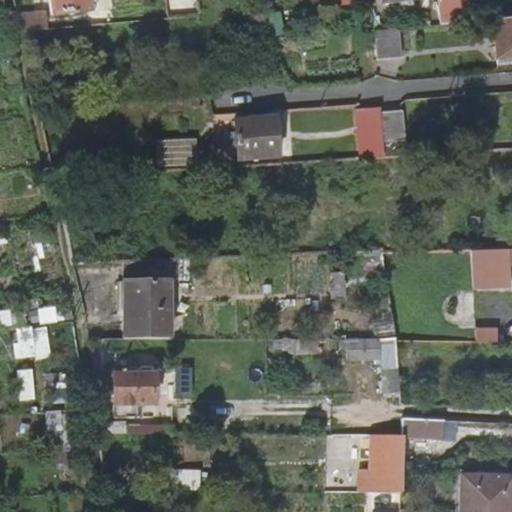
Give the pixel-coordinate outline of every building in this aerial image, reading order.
[(89,0),(51,0),(54,16),(91,11),(89,0)] [(437,0),(441,23),(471,18),(468,0),(437,0)] [(511,58),(511,18),(497,20),(501,59),(511,58)] [(22,33),(48,31),(47,21),(20,23),(22,33)] [(404,58),(400,29),(376,31),(378,60),(404,58)] [(379,107),(354,108),(357,157),(382,155),(379,107)] [(382,109),(386,142),(401,140),(399,108),(382,109)] [(277,120),(237,123),(239,160),(280,157),(277,120)] [(193,139),(154,140),(155,166),(194,166),(193,139)] [(511,248),(497,249),(498,261),(511,260),(511,248)] [(169,335),(167,281),(122,281),(123,337),(169,335)] [(382,356),(383,369),(397,367),(394,345),(394,341),(346,342),(348,361),(382,356)] [(385,393),(400,392),(397,367),(383,369),(385,393)] [(149,372),(111,371),(110,417),(133,418),(133,405),(148,405),(149,372)] [(71,444),(70,413),(48,413),(49,445),(71,444)] [(401,436),(401,437),(439,439),(439,430),(450,430),(451,420),(401,418),(401,436)] [(96,423),(97,435),(138,435),(138,424),(96,423)] [(384,436),(382,492),(399,491),(401,437),(401,436),(384,436)] [(511,472),(459,471),(457,511),(511,511),(511,483),(511,472)]
